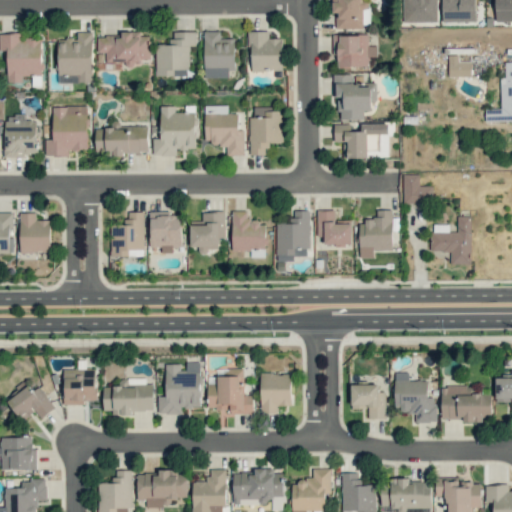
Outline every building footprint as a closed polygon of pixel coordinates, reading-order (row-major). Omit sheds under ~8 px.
[(336,29),(362,28),(361,0),(331,0),(332,13),(336,12),(336,29)] [(436,0),(401,0),(402,22),(437,22),(436,0)] [(476,21),(475,0),(441,0),(442,22),(476,21)] [(511,0),(494,0),(495,21),(511,20),(511,0)] [(97,36),(97,53),(106,53),(106,62),(125,62),(125,66),(140,66),(140,59),(150,59),(150,35),(140,35),(141,31),(120,31),(120,36),(97,36)] [(156,44),(155,75),(172,76),(172,69),(189,69),(189,46),(195,46),(196,32),(171,31),(171,44),(156,44)] [(228,77),(228,70),(235,70),(234,38),(219,39),(219,31),(203,31),(204,78),(228,77)] [(281,38),(268,38),(268,31),(249,31),(249,71),(282,70),(281,38)] [(0,49),(7,50),(7,82),(21,82),(21,76),(41,76),(41,39),(19,39),(19,33),(0,32),(0,49)] [(92,32),(76,32),(76,39),(58,38),(57,82),(92,83),(92,32)] [(333,34),(333,55),(337,55),(337,66),(367,67),(368,57),(377,57),(377,46),(368,46),(368,35),(333,34)] [(470,77),(471,61),(459,61),(459,55),(448,55),(447,76),(470,77)] [(500,109),(485,109),(485,122),(511,120),(511,61),(504,61),(504,77),(499,78),(500,109)] [(363,120),(363,111),(370,111),(370,102),(376,102),(376,82),(362,82),(362,75),(334,75),(334,98),(338,98),(338,120),(363,120)] [(205,105),(204,143),(226,143),(226,155),(244,155),(244,130),(237,130),(238,113),(227,113),(227,106),(205,105)] [(45,156),(68,156),(68,150),(87,150),(87,106),(52,106),(53,139),(45,139),(45,156)] [(176,155),(176,149),(195,149),(194,112),(175,113),(174,106),(160,106),(160,138),(152,138),(153,155),(176,155)] [(249,117),(249,155),(266,154),(266,142),(282,142),(281,107),(253,108),(253,117),(249,117)] [(5,155),(36,156),(37,120),(23,120),(23,115),(5,114),(5,155)] [(343,158),(367,158),(367,151),(387,151),(387,123),(360,123),(360,125),(334,125),(334,142),(343,142),(343,158)] [(95,127),(95,150),(113,151),(112,153),(148,153),(148,127),(95,127)] [(402,201),(432,202),(432,186),(418,185),(419,174),(403,174),(402,201)] [(358,220),(359,258),(373,257),(373,250),(392,250),(391,209),(376,210),(376,220),(358,220)] [(231,250),(250,251),(250,257),(264,257),(265,221),(247,220),(247,211),(232,210),(231,250)] [(316,236),(324,237),(324,244),(351,244),(352,220),(334,220),(334,211),(317,210),(316,236)] [(144,249),(144,211),(126,211),(126,225),(111,225),(110,256),(129,256),(129,249),(144,249)] [(276,223),(276,261),(294,261),(294,256),(309,256),(309,211),(291,211),(291,223),(276,223)] [(35,212),(19,212),(20,252),(51,251),(50,220),(36,220),(35,212)] [(150,212),(149,246),(161,247),(161,252),(172,253),(172,246),(181,247),(182,213),(150,212)] [(469,216),(457,216),(457,232),(448,232),(448,224),(430,224),(431,251),(450,251),(450,264),(470,264),(469,216)] [(165,364),(166,396),(158,396),(158,414),(181,413),(181,407),(201,407),(200,362),(183,362),(183,364),(165,364)] [(96,402),(95,368),(63,369),(64,403),(96,402)] [(252,413),(252,395),(243,395),(243,368),(219,369),(219,383),(207,384),(207,408),(228,408),(228,414),(252,413)] [(511,369),(510,370),(510,374),(494,375),(495,401),(511,401),(511,402),(511,369)] [(427,380),(408,380),(408,372),(394,372),(394,411),(414,411),(415,422),(435,422),(435,397),(427,397),(427,380)] [(290,373),(260,373),(260,413),(277,413),(277,406),(291,406),(290,373)] [(153,412),(153,381),(126,382),(126,386),(103,386),(103,410),(112,410),(112,413),(153,412)] [(368,418),(385,418),(384,392),(378,392),(378,384),(350,385),(351,408),(367,408),(368,418)] [(22,420),(34,411),(41,418),(55,407),(38,386),(32,392),(26,386),(7,401),(22,420)] [(440,386),(441,418),(462,418),(463,422),(491,422),(491,393),(471,393),(471,386),(440,386)] [(0,450),(0,469),(36,468),(36,448),(32,448),(32,436),(0,436),(0,450)] [(233,504),(270,504),(270,509),(282,509),(282,472),(274,472),(274,468),(254,468),(254,472),(233,472),(233,504)] [(331,468),(312,468),(312,480),(291,480),(291,511),(305,511),(306,510),(324,510),(324,494),(331,494),(331,468)] [(187,497),(187,474),(178,474),(178,469),(158,469),(158,474),(136,474),(137,500),(145,500),(145,507),(172,506),(172,497),(187,497)] [(191,481),(192,511),(220,511),(221,506),(226,505),(225,469),(208,469),(208,481),(191,481)] [(98,483),(98,511),(131,511),(130,470),(113,470),(114,483),(98,483)] [(341,510),(357,511),(356,511),(375,511),(376,485),(359,485),(359,473),(342,472),(341,510)] [(431,508),(431,479),(389,480),(389,484),(380,484),(381,507),(397,506),(396,511),(405,511),(405,508),(431,508)] [(444,511),(472,511),(472,507),(481,507),(480,479),(435,481),(436,496),(444,496),(444,511)] [(4,488),(4,507),(0,506),(0,511),(35,511),(35,500),(46,500),(46,480),(21,480),(21,487),(4,488)] [(511,511),(511,490),(507,491),(507,484),(484,485),(485,502),(492,502),(492,511),(511,511)]
